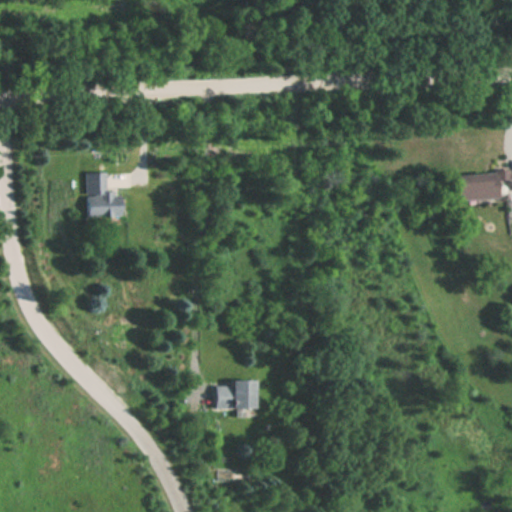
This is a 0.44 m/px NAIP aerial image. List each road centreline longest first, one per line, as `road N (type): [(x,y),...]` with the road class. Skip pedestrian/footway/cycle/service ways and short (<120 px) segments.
road 1 (residential): [(511,73),(0,95)]
road 2 (residential): [(6,95),(13,233),(35,315),(131,420),(176,478),(188,511)]
